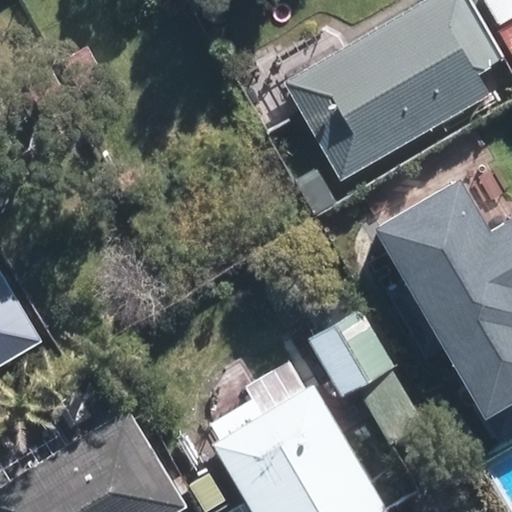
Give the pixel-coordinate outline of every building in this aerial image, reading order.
[(167,0),(129,25),(158,68),(195,44),(167,0)] [(335,172),(484,87),(473,66),(499,50),(470,0),(410,0),(280,75),(335,172)] [(511,0),(484,0),(495,18),(511,7),(511,0)] [(511,12),(494,24),(511,54),(511,12)] [(91,45),(64,62),(81,89),(108,73),(91,45)] [(298,180),(318,211),(340,199),(320,167),(298,180)] [(460,183),(379,229),(498,438),(511,430),(511,218),(488,232),(460,183)] [(0,349),(30,332),(0,279),(0,349)] [(344,400),(361,390),(387,435),(422,414),(362,310),(309,340),(344,400)] [(214,511),(375,511),(391,503),(314,374),(309,377),(292,350),(246,377),(262,404),(213,434),(246,490),(213,510),(214,511)] [(161,511),(187,498),(128,400),(0,478),(0,511),(161,511)]
